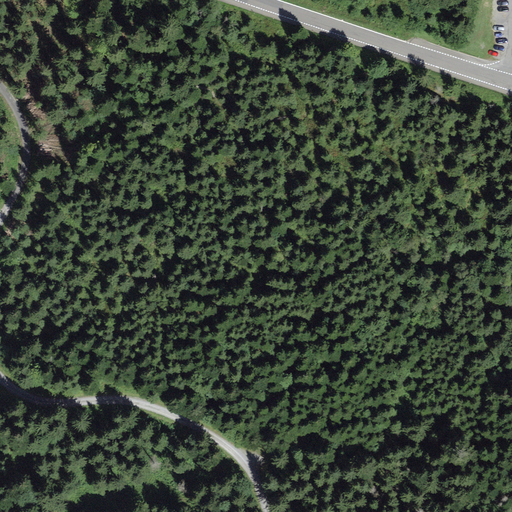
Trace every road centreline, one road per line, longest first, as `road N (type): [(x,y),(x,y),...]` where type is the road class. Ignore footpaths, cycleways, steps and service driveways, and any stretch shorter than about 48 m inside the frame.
road 1 (track): [(268,511),(240,457),(204,430),(127,400),(41,402),(0,377)]
road 2 (tertiary): [(257,0),(511,82)]
road 3 (track): [(0,220),(28,158),(18,104)]
